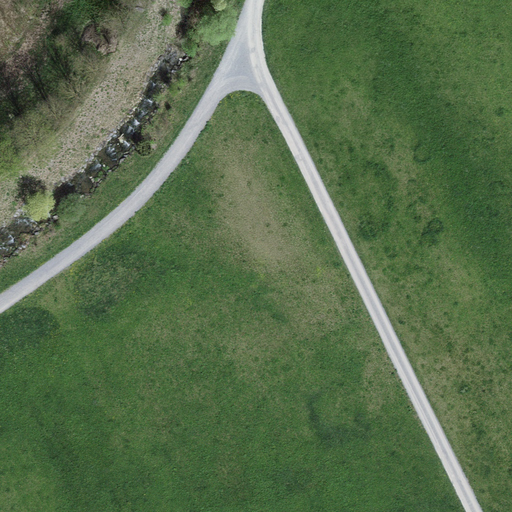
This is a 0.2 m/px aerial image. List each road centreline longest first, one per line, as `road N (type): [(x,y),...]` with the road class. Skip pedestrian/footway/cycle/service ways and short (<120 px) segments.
road 1 (track): [(243,57),(459,511)]
road 2 (track): [(243,57),(150,191),(0,299)]
